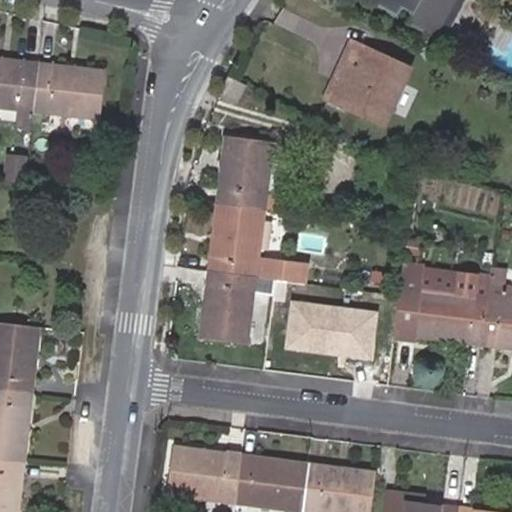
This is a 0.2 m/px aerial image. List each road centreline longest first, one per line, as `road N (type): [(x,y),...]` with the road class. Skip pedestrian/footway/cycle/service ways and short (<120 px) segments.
road 1 (residential): [(129,380),(511,430)]
road 2 (residential): [(129,380),(169,120),(212,31)]
road 3 (residential): [(111,511),(129,380)]
road 4 (residential): [(212,31),(94,0)]
